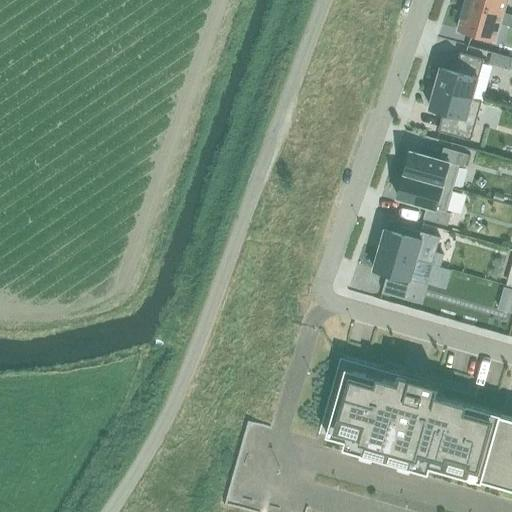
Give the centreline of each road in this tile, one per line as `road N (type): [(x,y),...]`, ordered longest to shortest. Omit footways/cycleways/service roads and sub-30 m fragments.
road 1 (unclassified): [(112,511),(185,370),(327,0)]
road 2 (residential): [(421,0),(320,296)]
road 3 (residential): [(320,296),(511,351)]
